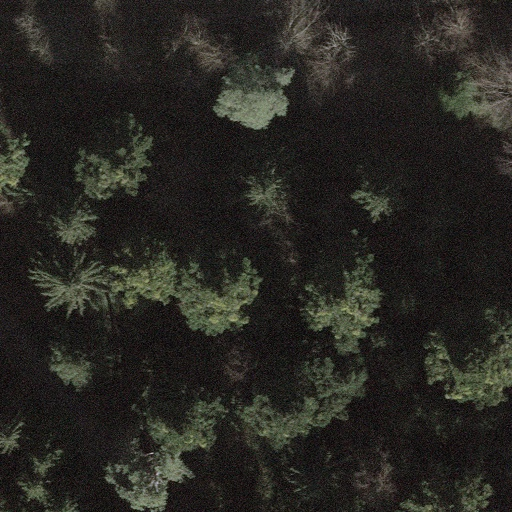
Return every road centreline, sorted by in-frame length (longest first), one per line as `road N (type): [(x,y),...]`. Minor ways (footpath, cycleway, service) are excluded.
road 1 (track): [(0,51),(266,94),(400,128),(511,181)]
road 2 (track): [(0,320),(150,511)]
road 3 (track): [(188,0),(0,13)]
